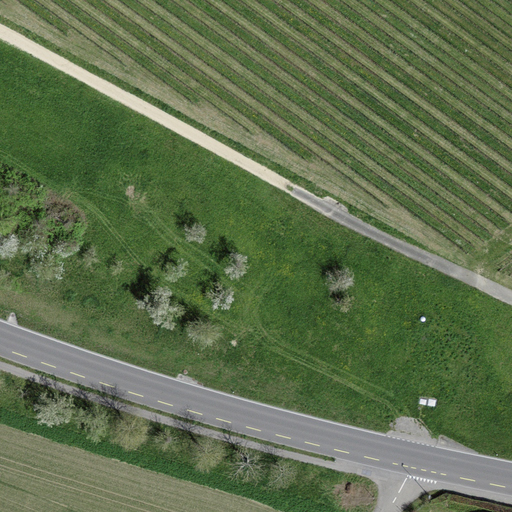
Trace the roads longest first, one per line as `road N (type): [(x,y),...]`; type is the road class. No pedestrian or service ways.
road 1 (track): [(511,297),(0,28)]
road 2 (primary): [(511,476),(273,424),(0,333)]
